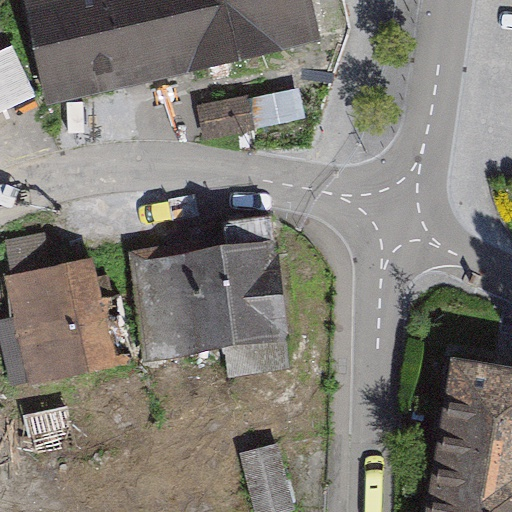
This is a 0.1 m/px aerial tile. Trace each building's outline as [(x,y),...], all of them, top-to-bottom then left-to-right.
[(31,0),(48,93),(325,44),(317,0),(31,0)] [(323,0),(326,29),(348,27),(345,0),(323,0)] [(20,46),(0,53),(0,116),(41,101),(20,46)] [(180,218),(188,338),(290,332),(283,211),(180,218)] [(17,258),(21,377),(106,374),(102,255),(17,258)] [(511,511),(511,364),(460,356),(434,511),(511,511)]
